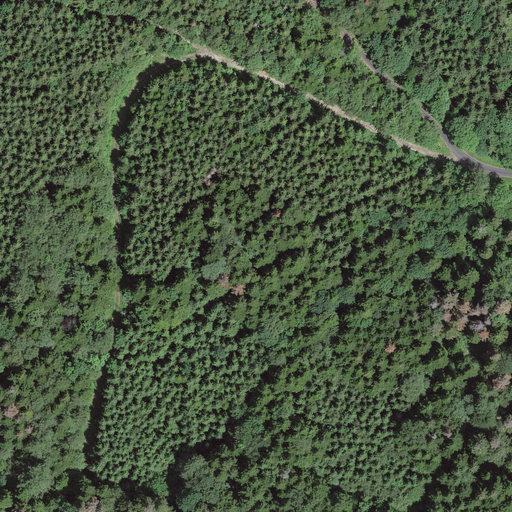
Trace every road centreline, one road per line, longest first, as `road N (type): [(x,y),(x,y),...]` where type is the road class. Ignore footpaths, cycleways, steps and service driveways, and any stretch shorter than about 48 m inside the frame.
road 1 (track): [(68,511),(116,312),(117,138),(127,103),(156,68),(199,57),(239,64),(421,150),(478,167)]
road 2 (track): [(311,0),(469,163),(511,175)]
road 3 (track): [(511,169),(480,0)]
